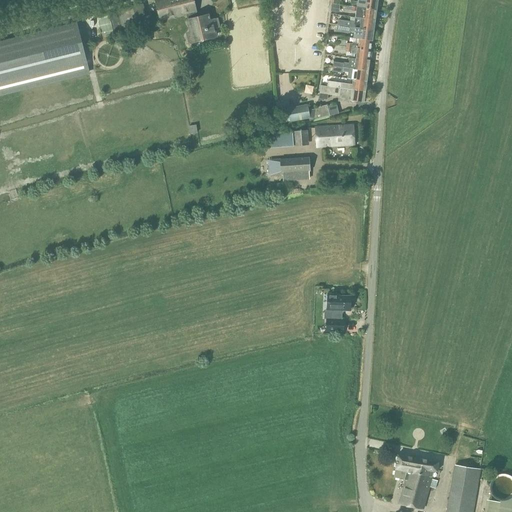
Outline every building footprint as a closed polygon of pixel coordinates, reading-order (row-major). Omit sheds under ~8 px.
[(195,0),(163,0),(157,2),(161,21),(187,15),(191,14),(199,12),(195,0)] [(377,0),(357,0),(358,1),(352,1),(351,6),(376,10),(376,8),(377,6),(378,2),(377,1),(377,0)] [(340,4),(331,3),(330,11),(339,12),(340,4)] [(145,6),(120,12),(124,31),(155,23),(153,15),(148,17),(145,6)] [(376,10),(346,6),(345,10),(356,11),(355,17),(375,20),(376,10)] [(191,14),(187,15),(192,33),(189,35),(191,44),(217,39),(212,16),(193,20),(191,14)] [(373,30),(375,20),(355,17),(354,17),(353,22),(337,20),(336,25),(373,30)] [(76,23),(0,42),(0,95),(89,74),(76,23)] [(372,40),(373,30),(336,25),(335,30),(351,33),(350,37),(358,38),(372,40)] [(370,51),(372,40),(358,38),(357,43),(351,42),(351,44),(344,43),(345,41),(337,40),(336,46),(345,47),(370,51)] [(369,61),(370,51),(345,47),(344,51),(353,52),(352,59),(369,61)] [(367,71),(369,61),(352,59),(348,58),(347,63),(342,62),(342,63),(332,62),(331,66),(367,71)] [(366,82),(367,71),(331,66),(331,69),(351,72),(350,79),(366,82)] [(365,92),(366,82),(350,79),(349,84),(328,81),(327,87),(365,92)] [(365,92),(327,87),(326,95),(339,96),(338,99),(363,102),(365,92)] [(289,121),(337,113),(335,103),(306,110),(305,105),(288,108),(289,121)] [(353,125),(315,127),(317,147),(354,144),(353,125)] [(294,133),(285,134),(286,145),(295,145),(294,133)] [(309,157),(273,160),(274,173),(278,173),(279,182),(310,180),(309,157)] [(338,294),(328,293),(327,309),(332,310),(331,319),(327,318),(326,331),(342,331),(343,319),(341,319),(341,310),(349,310),(350,296),(338,296),(338,294)] [(436,464),(416,458),(396,453),(391,476),(403,479),(397,504),(416,509),(421,510),(431,472),(434,473),(436,464)] [(472,511),(480,469),(454,465),(446,511),(472,511)] [(511,474),(510,474),(507,473),(504,472),(502,472),(499,473),(496,475),(494,476),(492,478),(491,481),(490,484),(489,486),(489,489),(490,492),(491,494),(493,496),(494,498),(497,500),(499,501),(503,502),(506,502),(509,501),(511,500),(511,499),(511,474)] [(486,499),(483,511),(498,511),(500,502),(486,499)]
